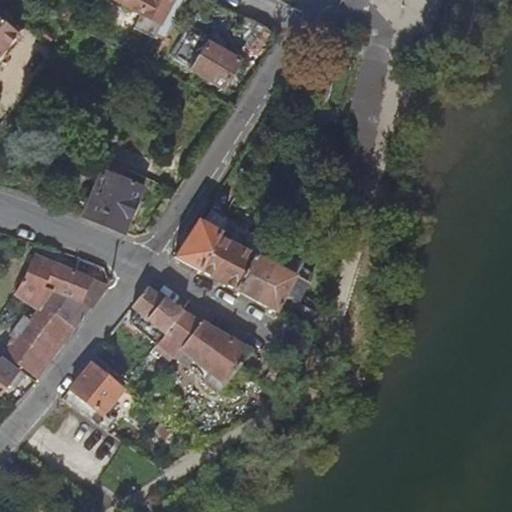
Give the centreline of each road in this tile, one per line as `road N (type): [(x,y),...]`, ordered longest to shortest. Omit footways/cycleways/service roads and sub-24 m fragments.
road 1 (tertiary): [(323,0),(143,269)]
road 2 (tertiary): [(143,269),(0,443)]
road 3 (residential): [(143,269),(286,344)]
road 4 (tertiary): [(0,208),(143,269)]
